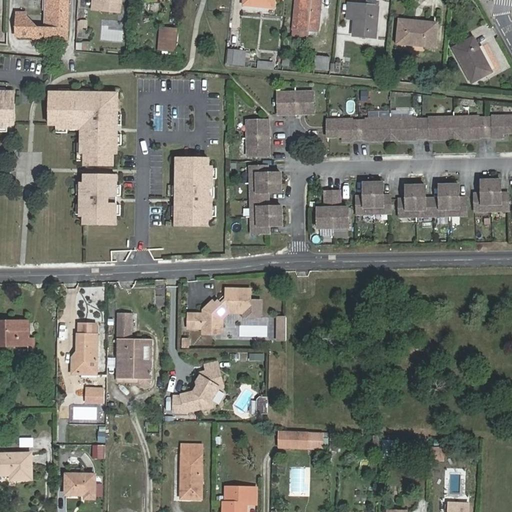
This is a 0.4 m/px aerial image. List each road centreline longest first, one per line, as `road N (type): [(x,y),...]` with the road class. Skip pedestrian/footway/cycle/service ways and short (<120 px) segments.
road 1 (residential): [(0,272),(299,257)]
road 2 (residential): [(511,164),(298,171)]
road 3 (residential): [(299,257),(511,255)]
